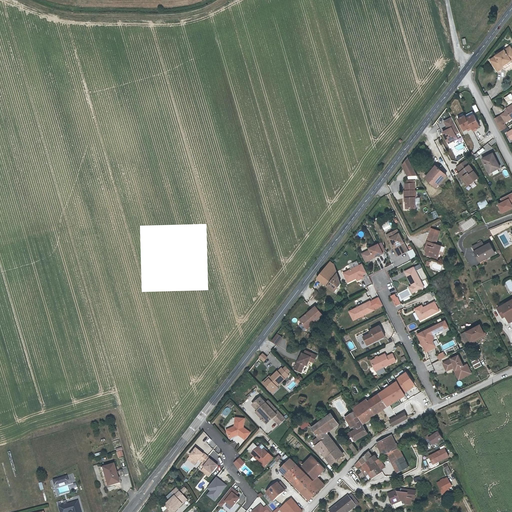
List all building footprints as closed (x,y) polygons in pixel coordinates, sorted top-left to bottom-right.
[(503,65),(506,63),(510,61),(511,60),(511,61),(511,49),(510,47),(491,60),(498,70),(504,67),(503,65)] [(506,113),(496,120),(502,132),(508,129),(505,124),(511,119),(511,107),(511,106),(507,109),(507,110),(506,113)] [(466,114),(459,118),(464,130),(468,128),(468,129),(472,127),(474,130),(477,128),(477,127),(480,125),(475,114),(467,117),(466,114)] [(452,116),(445,120),(449,128),(443,131),(448,140),(451,138),(454,139),(458,138),(455,133),(460,131),(452,116)] [(494,154),(484,158),(491,172),(501,167),(494,154)] [(409,158),(403,165),(408,175),(418,175),(409,158)] [(458,167),(461,172),(471,184),(479,177),(466,161),(458,167)] [(436,166),(432,169),(434,171),(427,179),(436,187),(446,175),(436,166)] [(434,171),(432,169),(425,177),(427,179),(434,171)] [(469,185),(471,184),(461,172),(459,173),(469,185)] [(416,190),(416,183),(406,184),(406,190),(405,190),(404,196),(406,197),(406,207),(416,207),(416,197),(417,197),(417,190),(416,190)] [(477,203),(479,209),(488,206),(486,199),(477,203)] [(454,212),(457,219),(469,215),(466,208),(454,212)] [(385,232),(394,226),(390,221),(382,226),(385,232)] [(398,229),(389,233),(395,246),(394,247),(398,256),(409,250),(398,229)] [(431,234),(439,237),(441,232),(433,229),(431,234)] [(387,234),(394,247),(395,246),(389,233),(387,234)] [(426,253),(438,257),(442,245),(437,243),(439,237),(431,234),(426,248),(428,249),(427,251),(426,253)] [(471,245),(477,254),(479,253),(482,258),(494,251),(489,241),(483,245),(480,239),(471,245)] [(362,253),(366,261),(384,253),(383,252),(387,250),(382,242),(370,248),(370,249),(362,253)] [(408,252),(412,259),(418,256),(414,249),(408,252)] [(323,280),(325,277),(330,280),(328,283),(336,288),(342,281),(334,262),(330,259),(317,276),(323,280)] [(348,282),(357,278),(363,275),(367,273),(363,264),(344,273),(348,282)] [(406,271),(413,285),(416,291),(425,287),(415,267),(406,271)] [(371,298),(378,294),(372,284),(366,288),(371,298)] [(396,293),(390,295),(394,306),(400,304),(396,293)] [(371,299),(374,307),(382,303),(378,296),(371,299)] [(370,299),(351,308),(356,317),(375,308),(374,307),(371,299),(370,299)] [(511,299),(496,309),(504,321),(511,316),(511,299)] [(435,302),(424,307),(417,311),(421,320),(440,310),(435,302)] [(309,311),(300,318),(307,325),(323,312),(315,304),(308,310),(309,311)] [(446,321),(440,324),(443,329),(448,327),(446,321)] [(371,328),(372,329),(372,330),(370,332),(363,335),(367,343),(385,334),(380,324),(371,328)] [(419,334),(427,351),(436,347),(433,341),(434,338),(433,334),(443,329),(440,324),(419,334)] [(470,340),(471,341),(478,338),(478,336),(485,333),(481,325),(462,335),(466,342),(470,340)] [(282,336),(276,332),(270,340),(276,344),(282,336)] [(478,338),(471,341),(472,343),(487,336),(485,333),(478,336),(478,338)] [(312,360),(315,353),(310,351),(309,354),(302,352),(300,351),(298,356),(297,359),(296,358),(292,367),(300,370),(303,362),(305,363),(308,359),(312,360)] [(437,355),(439,360),(446,356),(444,351),(437,355)] [(370,359),(375,369),(396,359),(392,352),(386,355),(385,352),(370,359)] [(459,355),(443,363),(447,371),(454,367),(456,367),(461,377),(471,372),(468,364),(464,366),(459,355)] [(424,362),(426,366),(427,366),(429,371),(433,369),(429,359),(424,362)] [(287,374),(281,366),(278,370),(277,369),(270,375),(269,377),(267,375),(263,379),(265,381),(263,382),(266,386),(268,384),(271,388),(275,384),(287,374)] [(456,367),(454,367),(461,381),(473,375),(471,372),(461,377),(456,367)] [(285,387),(289,391),(297,385),(293,380),(285,387)] [(394,402),(405,395),(398,380),(386,389),(394,402)] [(387,404),(388,406),(394,402),(386,389),(368,401),(374,412),(387,404)] [(264,402),(259,397),(251,404),(257,410),(264,417),(262,419),(266,423),(272,417),(276,414),(264,402)] [(361,421),(374,412),(368,401),(367,399),(353,408),(355,410),(361,421)] [(264,402),(276,414),(272,417),(273,419),(280,413),(267,400),(264,402)] [(376,414),(388,406),(387,404),(374,412),(376,414)] [(264,417),(257,410),(255,411),(262,419),(264,417)] [(348,414),(354,425),(361,421),(355,410),(348,414)] [(325,428),(335,420),(330,412),(320,420),(325,428)] [(376,415),(376,414),(374,412),(361,421),(362,424),(376,415)] [(388,420),(391,424),(406,417),(403,412),(388,420)] [(280,413),(273,419),(278,424),(284,418),(280,413)] [(345,416),(351,427),(354,425),(348,414),(345,416)] [(230,437),(238,434),(244,439),(249,432),(242,427),(243,418),(235,417),(234,426),(226,430),(230,437)] [(325,428),(322,430),(336,448),(335,449),(340,456),(343,453),(327,431),(338,424),(336,421),(335,420),(325,428)] [(367,432),(362,424),(361,421),(354,425),(351,427),(353,430),(350,432),(355,439),(367,432)] [(336,448),(322,430),(317,434),(321,439),(324,443),(331,451),(325,456),(331,463),(340,456),(335,449),(336,448)] [(436,430),(427,437),(432,444),(442,438),(436,430)] [(377,441),(383,454),(385,454),(388,452),(399,446),(392,433),(385,437),(377,441)] [(313,444),(314,445),(321,439),(317,434),(314,436),(318,440),(313,444)] [(196,443),(208,453),(213,448),(201,438),(196,443)] [(319,448),(325,456),(331,451),(324,443),(321,439),(314,445),(317,449),(319,448)] [(353,441),(349,443),(355,452),(358,449),(353,441)] [(251,452),(258,446),(253,442),(248,449),(251,452)] [(251,452),(251,453),(264,465),(273,456),(266,450),(264,452),(262,450),(258,446),(251,452)] [(390,455),(392,459),(395,457),(398,465),(396,466),(395,466),(398,472),(409,466),(401,452),(399,446),(388,452),(390,455)] [(196,449),(190,457),(198,462),(200,460),(206,465),(204,467),(211,473),(217,466),(210,460),(210,459),(207,457),(204,454),(203,455),(196,449)] [(370,451),(360,460),(362,463),(369,458),(372,462),(375,460),(373,457),(370,451)] [(313,473),(322,464),(313,454),(303,464),(311,472),(313,473)] [(297,461),(292,456),(279,468),(285,474),(288,471),(297,461)] [(379,457),(378,458),(375,460),(378,465),(383,463),(379,457)] [(360,465),(363,470),(366,468),(368,473),(372,470),(378,465),(375,460),(372,462),(369,458),(362,463),(360,460),(355,464),(358,467),(360,465)] [(307,472),(297,461),(288,471),(298,481),(307,472)] [(108,485),(120,482),(115,464),(103,468),(108,485)] [(325,466),(322,464),(313,473),(316,476),(317,475),(325,466)] [(378,465),(372,470),(375,475),(382,470),(380,468),(378,465)] [(288,471),(285,474),(295,484),(298,481),(288,471)] [(309,474),(307,472),(298,481),(295,484),(302,491),(313,479),(314,479),(309,474)] [(325,482),(317,475),(316,476),(313,473),(311,472),(309,474),(314,479),(313,479),(320,486),(325,482)] [(53,480),(57,496),(71,492),(69,484),(76,482),(75,479),(70,481),(68,476),(53,480)] [(442,490),(449,487),(452,485),(448,477),(438,482),(442,490)] [(309,498),(320,486),(313,479),(302,491),(309,498)] [(278,482),(285,490),(287,488),(280,480),(278,482)] [(266,492),(273,500),(285,490),(278,482),(266,492)] [(181,491),(177,487),(173,492),(176,495),(165,504),(169,508),(172,511),(174,511),(188,499),(184,495),(188,490),(185,487),(181,491)] [(241,496),(242,494),(232,487),(219,506),(224,510),(225,509),(228,511),(234,511),(244,499),(241,496)] [(397,489),(393,491),(395,495),(390,498),(393,503),(401,499),(406,500),(405,502),(411,503),(411,498),(414,498),(415,490),(401,488),(401,489),(397,490),(397,489)] [(358,500),(355,497),(352,500),(348,495),(347,495),(345,497),(349,506),(350,508),(355,504),(354,503),(358,500)] [(331,511),(339,511),(349,506),(345,497),(330,510),(331,511)] [(284,506),(289,511),(300,511),(302,510),(296,503),(292,498),(284,506)] [(58,505),(59,511),(80,511),(77,500),(58,505)]
